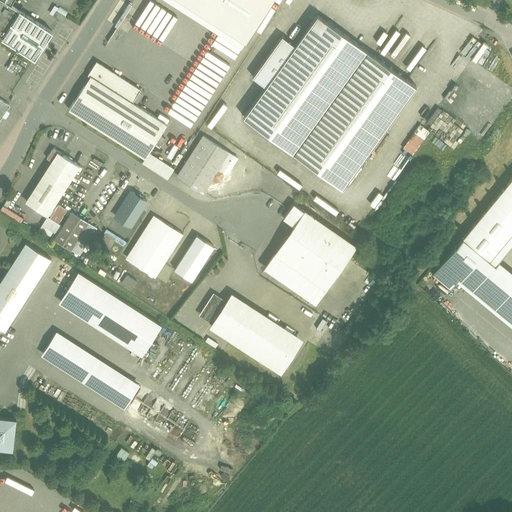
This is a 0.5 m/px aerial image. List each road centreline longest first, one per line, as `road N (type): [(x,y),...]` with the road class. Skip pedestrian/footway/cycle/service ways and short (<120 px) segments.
road 1 (unclassified): [(43,107),(250,237)]
road 2 (unclassified): [(111,0),(43,107)]
